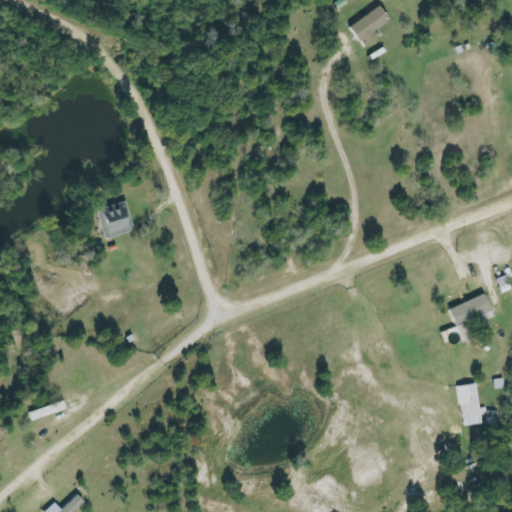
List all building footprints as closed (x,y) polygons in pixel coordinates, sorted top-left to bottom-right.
[(349,24),(361,49),(378,40),(373,30),(387,23),(381,9),(349,24)] [(133,231),(124,202),(95,212),(104,240),(133,231)] [(495,280),(500,293),(508,290),(503,277),(495,280)] [(448,309),(462,345),(473,340),(468,327),(492,317),(483,295),(448,309)] [(461,419),(487,415),(487,418),(494,417),(493,409),(478,411),(475,384),(456,387),(461,419)] [(72,511),(82,502),(76,496),(60,511),(53,503),(43,511),(72,511)]
